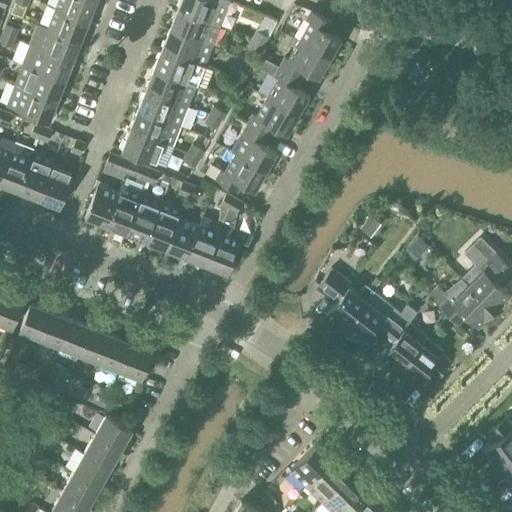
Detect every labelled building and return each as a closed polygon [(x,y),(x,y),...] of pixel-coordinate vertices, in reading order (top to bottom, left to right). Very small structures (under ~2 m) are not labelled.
[(88,20),(96,1),(94,0),(58,0),(55,7),(88,20)] [(180,0),(177,8),(220,25),(229,0),(180,0)] [(80,40),(88,20),(55,7),(47,27),(80,40)] [(220,25),(177,8),(169,28),(212,45),(220,25)] [(298,39),(329,57),(340,37),(328,31),(333,22),(310,9),(305,19),(308,21),(298,39)] [(6,24),(2,33),(14,37),(17,28),(6,24)] [(73,60),(80,40),(47,27),(39,24),(31,44),(40,47),(73,60)] [(204,64),(212,45),(169,28),(162,48),(204,64)] [(257,30),(253,38),(263,44),(268,36),(257,30)] [(0,39),(0,41),(11,46),(14,37),(2,33),(0,39)] [(248,46),(259,52),(263,44),(253,38),(248,46)] [(318,77),(329,57),(298,39),(287,58),(284,56),(278,65),(301,78),(306,70),(318,77)] [(23,64),(32,68),(65,80),(73,60),(40,47),(31,44),(23,64)] [(154,68),(195,84),(198,85),(206,65),(204,64),(162,48),(154,68)] [(258,66),(263,69),(268,60),(263,57),(258,66)] [(15,84),(24,88),(57,100),(65,80),(32,68),(23,64),(15,84)] [(226,72),(232,75),(236,68),(230,65),(226,72)] [(301,78),(278,65),(273,75),(277,77),(266,95),(298,113),(308,94),(296,87),(301,78)] [(187,105),(195,84),(154,68),(146,88),(187,105)] [(236,68),(232,75),(242,81),(246,74),(236,68)] [(227,84),(237,90),(242,81),(232,75),(227,84)] [(7,105),(49,121),(57,100),(24,88),(15,84),(7,105)] [(138,108),(180,125),(187,105),(146,88),(138,108)] [(286,133),(298,113),(266,95),(255,114),(252,112),(246,121),(269,134),(274,126),(286,133)] [(214,106),(210,114),(220,120),(225,112),(214,106)] [(130,128),(163,141),(172,145),(180,125),(138,108),(130,128)] [(23,118),(4,110),(0,120),(0,121),(8,125),(9,120),(21,124),(23,118)] [(205,122),(216,128),(220,120),(210,114),(205,122)] [(264,143),(269,134),(246,121),(241,131),(244,133),(234,152),(266,170),(277,150),(264,143)] [(31,134),(39,137),(44,126),(35,123),(31,134)] [(52,129),(44,126),(39,137),(48,140),(52,129)] [(163,141),(130,128),(122,150),(154,163),(163,141)] [(0,179),(15,141),(0,135),(0,179)] [(80,153),(85,142),(76,139),(72,150),(80,153)] [(35,149),(15,141),(0,179),(0,182),(19,190),(35,149)] [(192,144),(188,151),(199,157),(203,150),(192,144)] [(54,157),(35,149),(19,190),(39,198),(52,165),(51,165),(54,157)] [(183,160),(194,166),(199,157),(188,151),(183,160)] [(106,164),(126,171),(130,160),(110,152),(106,164)] [(214,178),(237,191),(242,183),(254,190),(266,170),(234,152),(223,171),(220,169),(214,178)] [(72,173),(52,165),(39,198),(59,206),(72,173)] [(138,176),(146,179),(151,168),(142,165),(138,176)] [(160,172),(151,168),(146,179),(155,183),(160,172)] [(170,177),(164,174),(160,184),(167,186),(170,177)] [(135,181),(144,185),(146,179),(138,176),(137,176),(135,181)] [(178,192),(186,195),(191,184),(183,181),(178,192)] [(98,183),(85,216),(106,225),(118,192),(98,183)] [(139,199),(142,191),(122,183),(118,192),(106,225),(126,232),(139,199)] [(200,187),(191,184),(186,195),(195,199),(200,187)] [(142,191),(139,199),(126,232),(145,240),(162,199),(142,191)] [(220,203),(228,208),(234,197),(226,193),(220,203)] [(242,202),(234,197),(228,208),(237,212),(242,202)] [(162,199),(145,240),(165,248),(178,215),(182,207),(162,199)] [(370,234),(380,221),(370,213),(360,226),(370,234)] [(199,223),(178,215),(165,248),(186,256),(199,223)] [(219,231),(206,264),(227,272),(240,240),(247,243),(253,233),(222,221),(219,231)] [(219,231),(199,223),(186,256),(206,264),(219,231)] [(405,249),(414,259),(429,245),(417,233),(405,249)] [(467,285),(493,311),(509,294),(501,286),(511,275),(511,268),(480,236),(464,252),(475,263),(461,277),(460,278),(467,285)] [(315,287),(334,302),(325,315),(342,328),(366,298),(373,289),(380,280),(376,276),(368,286),(365,284),(358,292),(349,285),(352,282),(332,266),(315,287)] [(431,296),(431,297),(457,324),(466,315),(477,326),(493,311),(467,285),(460,278),(443,290),(440,288),(437,285),(429,294),(431,296)] [(14,290),(4,285),(0,294),(0,321),(12,326),(23,299),(12,294),(14,290)] [(373,289),(366,298),(342,328),(361,343),(370,330),(380,338),(397,317),(400,311),(373,289)] [(19,329),(40,337),(53,304),(43,300),(40,305),(30,301),(19,329)] [(379,358),(397,372),(426,335),(408,322),(417,311),(407,303),(400,311),(397,317),(380,338),(389,345),(379,358)] [(63,308),(53,304),(40,337),(60,345),(71,317),(61,313),(63,308)] [(60,345),(80,353),(91,325),(71,317),(60,345)] [(111,333),(91,325),(80,353),(100,361),(111,333)] [(100,361),(120,369),(133,335),(127,333),(124,338),(111,333),(100,361)] [(144,339),(133,335),(120,369),(142,377),(152,349),(142,345),(144,339)] [(444,350),(426,335),(397,372),(416,386),(425,374),(435,381),(452,360),(442,352),(444,350)] [(28,366),(28,367),(25,374),(37,379),(44,362),(32,358),(28,366)] [(28,367),(28,366),(16,362),(13,370),(25,374),(28,367)] [(66,373),(59,370),(56,378),(63,380),(66,373)] [(71,376),(68,382),(81,387),(83,381),(71,376)] [(68,382),(56,378),(53,385),(65,390),(68,382)] [(81,387),(68,382),(65,390),(78,395),(81,387)] [(97,393),(96,394),(109,398),(111,391),(99,386),(97,393)] [(109,398),(96,394),(93,401),(106,406),(109,398)] [(121,403),(109,398),(106,406),(118,411),(121,403)] [(61,399),(54,412),(62,416),(69,403),(61,399)] [(56,426),(62,416),(54,412),(49,422),(56,426)] [(106,413),(94,434),(125,451),(131,441),(126,438),(132,428),(106,413)] [(495,469),(511,455),(511,430),(510,429),(511,427),(511,423),(506,416),(486,432),(494,441),(481,451),(495,469)] [(120,460),(125,451),(94,434),(83,452),(110,467),(115,457),(120,460)] [(48,441),(40,437),(34,448),(41,452),(48,441)] [(290,470),(306,485),(331,460),(315,444),(290,470)] [(83,452),(73,471),(99,486),(110,467),(83,452)] [(23,468),(30,472),(37,460),(29,455),(23,468)] [(511,455),(495,469),(509,486),(511,484),(511,455)] [(306,485),(322,500),(347,475),(331,460),(306,485)] [(30,472),(23,468),(17,478),(25,482),(30,472)] [(94,495),(99,486),(73,471),(62,490),(93,507),(99,497),(94,495)] [(322,500),(333,511),(341,511),(363,490),(347,475),(322,500)] [(90,511),(93,507),(62,490),(51,509),(56,511),(90,511)] [(341,511),(370,511),(378,505),(363,490),(341,511)] [(30,511),(34,505),(9,492),(0,509),(6,511),(30,511)] [(276,501),(268,493),(261,500),(270,508),(276,501)] [(261,511),(241,500),(234,511),(261,511)]
